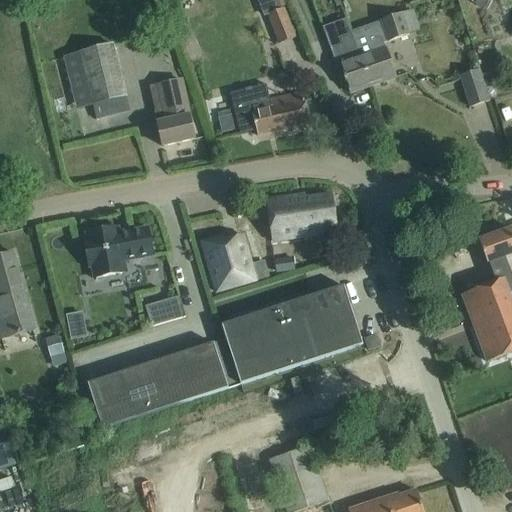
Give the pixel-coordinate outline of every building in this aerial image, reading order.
[(269,15),(280,43),(295,37),(283,9),(269,15)] [(370,87),(396,78),(383,43),(410,35),(402,14),(351,31),(370,87)] [(341,35),(330,38),(339,65),(341,65),(345,77),(343,77),(345,80),(346,80),(351,93),(370,87),(351,31),(347,20),(337,23),(341,35)] [(79,54),(92,104),(127,95),(114,45),(79,54)] [(489,101),(479,71),(460,77),(470,107),(489,101)] [(149,86),(157,123),(163,147),(194,140),(180,79),(149,86)] [(266,85),(231,93),(241,134),(256,130),(257,136),(310,123),(303,92),(283,97),(270,100),(266,85)] [(295,197),(267,200),(272,241),(337,232),(332,195),(296,200),(295,197)] [(130,232),(119,234),(118,228),(86,234),(87,239),(84,239),(90,268),(92,267),(94,278),(126,272),(124,261),(153,256),(148,228),(130,231),(130,232)] [(511,255),(511,229),(479,241),(487,264),(489,263),(496,282),(462,295),(487,363),(506,355),(511,353),(511,280),(511,277),(510,277),(503,258),(511,255)] [(202,243),(217,293),(268,278),(265,267),(253,270),(243,235),(225,241),(224,236),(202,243)] [(0,298),(0,334),(2,340),(35,330),(18,273),(13,253),(0,256),(0,293),(1,298),(0,298)] [(293,257),(275,259),(277,273),(295,270),(293,257)] [(221,326),(227,345),(241,385),(363,346),(344,286),(221,326)] [(145,307),(151,327),(185,317),(179,297),(145,307)] [(46,340),(54,367),(67,363),(59,336),(46,340)] [(375,336),(365,339),(368,350),(379,347),(375,336)] [(87,384),(93,403),(102,430),(229,389),(214,343),(87,384)] [(0,422),(0,469),(23,462),(9,420),(0,422)] [(310,447),(270,460),(287,511),(298,511),(329,502),(310,447)] [(18,479),(14,467),(7,470),(11,482),(18,479)] [(25,503),(19,485),(9,488),(15,506),(25,503)] [(398,494),(379,501),(349,511),(423,511),(416,491),(399,497),(398,494)]
